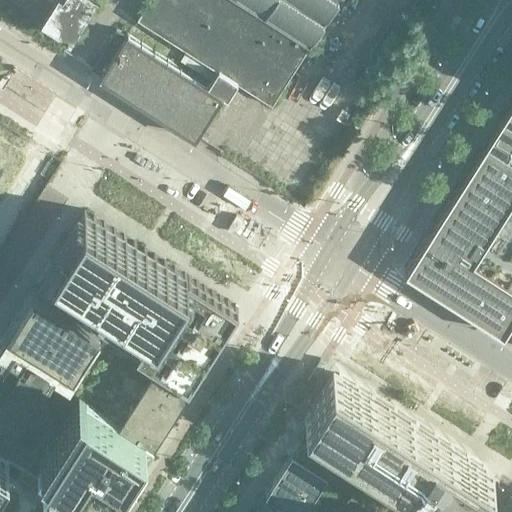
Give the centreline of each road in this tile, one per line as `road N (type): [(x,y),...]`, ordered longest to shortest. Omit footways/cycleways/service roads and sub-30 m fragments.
road 1 (tertiary): [(338,257),(503,0)]
road 2 (tertiary): [(176,511),(338,257)]
road 3 (unclassified): [(338,257),(107,110)]
road 4 (unclassified): [(511,370),(338,257)]
road 5 (residential): [(107,110),(0,281)]
road 6 (unclassified): [(107,110),(0,42)]
